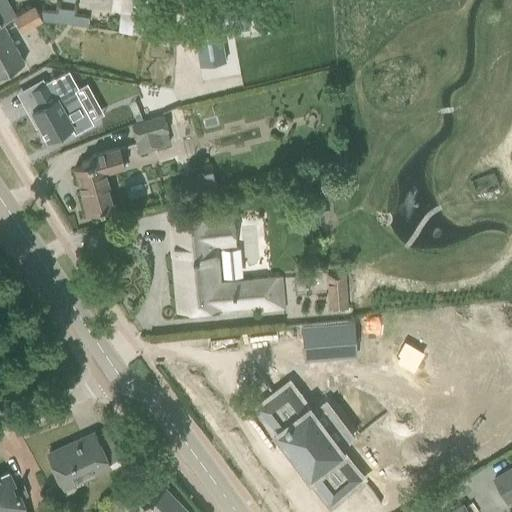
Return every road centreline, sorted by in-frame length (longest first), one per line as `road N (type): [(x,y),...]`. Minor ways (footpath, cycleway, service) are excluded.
road 1 (tertiary): [(112,370),(0,198)]
road 2 (tertiary): [(234,511),(149,395),(112,370)]
